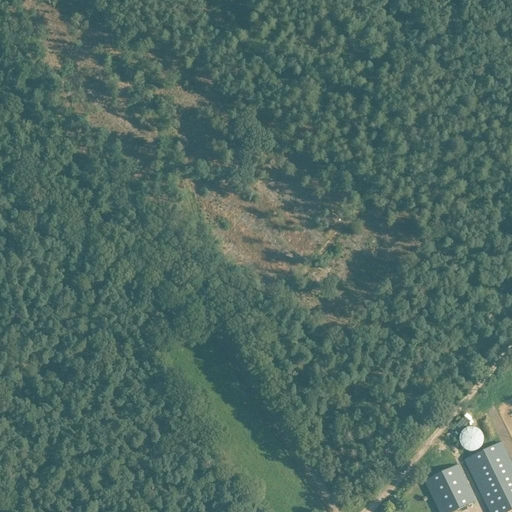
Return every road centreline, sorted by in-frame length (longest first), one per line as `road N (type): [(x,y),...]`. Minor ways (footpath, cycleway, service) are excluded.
road 1 (unclassified): [(337,511),(202,302),(0,191)]
road 2 (track): [(365,511),(511,346)]
